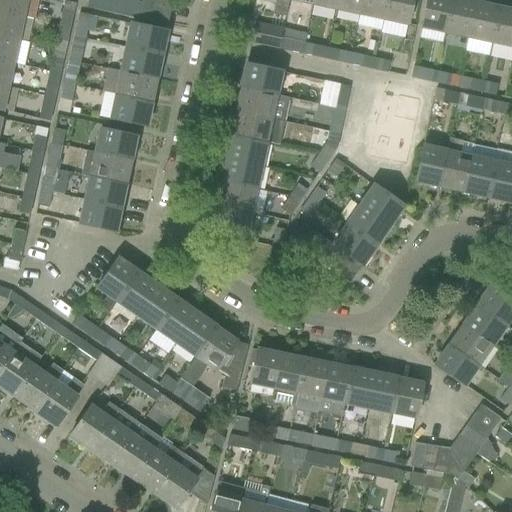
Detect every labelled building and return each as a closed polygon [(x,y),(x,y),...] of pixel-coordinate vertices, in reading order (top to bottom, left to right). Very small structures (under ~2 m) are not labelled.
[(0,0),(0,12),(21,17),(24,0),(0,0)] [(90,10),(106,13),(108,0),(91,0),(92,2),(90,10)] [(141,4),(121,0),(117,0),(115,15),(138,20),(141,4)] [(138,20),(166,26),(171,2),(159,0),(141,0),(141,4),(138,20)] [(288,0),(274,0),(272,15),(285,18),(288,0)] [(312,0),(312,5),(335,10),(337,0),(312,0)] [(337,0),(335,10),(358,15),(361,0),(337,0)] [(386,0),(361,0),(358,15),(356,27),(379,32),(382,20),(386,0)] [(386,0),(382,20),(406,25),(411,0),(386,0)] [(451,0),(425,0),(420,28),(444,33),(451,0)] [(457,0),(451,0),(444,33),(467,38),(475,4),(457,0)] [(475,4),(467,38),(491,43),(498,9),(475,4)] [(511,11),(498,9),(491,43),(511,47),(511,11)] [(58,25),(70,28),(73,13),(61,10),(58,25)] [(0,12),(0,36),(27,43),(32,21),(21,18),(21,17),(0,12)] [(77,15),(73,38),(84,40),(89,17),(77,15)] [(254,24),(250,43),(278,49),(282,30),(254,24)] [(67,42),(70,28),(58,25),(55,40),(67,42)] [(160,56),(165,32),(130,25),(125,49),(160,56)] [(0,36),(0,61),(11,64),(22,66),(27,43),(0,36)] [(80,55),(84,40),(73,38),(70,53),(80,55)] [(280,39),(278,49),(301,54),(303,44),(280,39)] [(312,46),(310,56),(324,59),(327,49),(312,46)] [(120,72),(155,79),(160,56),(125,49),(120,72)] [(327,49),(324,59),(339,63),(341,52),(327,49)] [(371,70),(374,59),(359,56),(357,66),(371,70)] [(51,58),(48,73),(59,75),(63,60),(51,58)] [(371,70),(386,73),(388,62),(374,59),(371,70)] [(11,64),(0,61),(0,85),(6,87),(11,64)] [(240,90),(274,96),(279,72),(245,65),(240,90)] [(412,68),(410,78),(433,83),(435,73),(420,69),(412,68)] [(101,93),(115,96),(149,104),(155,79),(120,72),(106,69),(101,93)] [(63,85),(73,87),(77,72),(66,70),(63,85)] [(48,73),(45,88),(56,90),(59,75),(48,73)] [(433,84),(436,85),(456,89),(459,78),(435,73),(433,84)] [(456,89),(480,94),(482,83),(459,78),(456,89)] [(482,83),(480,94),(494,97),(496,86),(482,83)] [(70,103),(73,87),(63,85),(59,100),(57,112),(68,114),(70,103)] [(348,88),(337,86),(333,107),(344,109),(348,88)] [(240,90),(235,113),(283,123),(288,99),(274,97),(274,96),(240,90)] [(435,90),(432,101),(456,106),(458,95),(435,90)] [(482,100),(458,95),(456,106),(457,106),(456,112),(480,117),(481,111),(479,111),(482,100)] [(110,120),(144,127),(149,104),(115,96),(110,120)] [(503,116),(505,105),(482,100),(479,111),(481,111),(503,116)] [(41,105),(38,120),(49,123),(53,107),(41,105)] [(511,106),(505,105),(503,116),(511,117),(511,106)] [(344,109),(333,107),(330,123),(341,125),(344,109)] [(230,136),(264,143),(269,120),(283,123),(235,113),(230,136)] [(64,132),(53,130),(50,144),(61,146),(64,132)] [(134,137),(114,133),(99,130),(94,153),(129,161),(134,137)] [(225,159),(259,167),(264,143),(230,136),(225,159)] [(34,137),(31,152),(42,154),(45,140),(34,137)] [(448,142),(438,187),(461,192),(469,158),(459,156),(462,143),(449,140),(448,142)] [(422,148),(414,182),(438,187),(448,142),(439,141),(437,151),(422,148)] [(327,161),(335,150),(326,143),(317,155),(327,161)] [(3,146),(0,144),(0,169),(16,173),(19,158),(1,154),(3,146)] [(50,144),(45,168),(56,170),(58,168),(59,164),(58,161),(61,146),(50,144)] [(469,158),(461,192),(485,197),(492,164),(491,163),(494,151),(472,146),(469,158)] [(42,154),(31,152),(26,175),(37,177),(42,154)] [(129,161),(94,153),(94,154),(85,152),(80,176),(89,177),(124,185),(129,161)] [(309,167),(319,174),(327,161),(317,155),(309,167)] [(220,183),(254,191),(259,167),(225,159),(220,183)] [(335,179),(343,167),(334,160),(326,173),(335,179)] [(511,185),(511,167),(492,164),(485,197),(508,203),(511,185)] [(45,168),(40,192),(50,194),(55,171),(56,170),(45,168)] [(124,185),(89,177),(84,201),(119,208),(124,185)] [(254,191),(220,183),(214,207),(249,214),(254,191)] [(24,184),(20,200),(31,202),(35,187),(24,184)] [(288,199),(298,205),(307,191),(297,185),(288,199)] [(402,206),(399,205),(372,186),(359,206),(388,226),(402,206)] [(324,194),(316,188),(307,200),(316,206),(324,194)] [(40,192),(37,207),(47,209),(50,194),(40,192)] [(288,199),(280,210),(290,217),(298,205),(288,199)] [(20,200),(17,214),(28,216),(29,214),(31,202),(20,200)] [(316,206),(307,200),(298,213),(307,219),(316,206)] [(84,201),(79,225),(90,227),(94,228),(113,232),(119,208),(84,201)] [(375,245),(384,232),(388,226),(359,206),(345,226),(375,245)] [(249,214),(214,207),(209,230),(244,238),(249,214)] [(345,226),(337,238),(331,246),(301,225),(289,243),(348,284),(349,283),(344,280),(355,263),(360,267),(375,245),(345,226)] [(286,232),(275,229),(271,248),(282,250),(286,232)] [(13,231),(10,245),(22,247),(24,234),(13,231)] [(3,259),(1,269),(16,272),(18,263),(22,247),(10,245),(7,260),(3,259)] [(136,273),(116,259),(96,288),(107,296),(99,307),(108,314),(111,310),(116,302),(136,273)] [(136,316),(156,287),(136,273),(116,302),(111,310),(119,316),(124,308),(136,316)] [(475,307),(504,327),(511,315),(511,302),(489,286),(475,307)] [(136,316),(155,330),(175,301),(156,287),(136,316)] [(0,288),(0,297),(6,300),(9,292),(0,288)] [(20,314),(22,311),(34,320),(39,312),(26,303),(18,298),(13,306),(14,307),(6,317),(10,320),(20,314)] [(155,330),(147,342),(167,355),(175,344),(195,315),(175,301),(155,330)] [(475,307),(461,327),(490,347),(504,327),(475,307)] [(39,312),(34,320),(48,329),(53,321),(39,312)] [(194,357),(214,328),(195,315),(175,344),(194,357)] [(97,330),(78,316),(71,326),(91,339),(97,330)] [(0,370),(21,340),(1,326),(0,326),(0,370)] [(447,346),(476,367),(490,347),(461,327),(447,346)] [(235,342),(214,328),(194,357),(195,358),(176,384),(169,393),(181,402),(192,388),(207,366),(215,371),(222,361),(235,342)] [(109,338),(97,330),(91,339),(102,347),(109,338)] [(69,332),(64,340),(77,349),(82,342),(69,332)] [(21,340),(0,370),(0,387),(13,397),(12,398),(33,367),(40,357),(20,344),(22,341),(21,340)] [(82,342),(77,349),(96,362),(87,374),(97,381),(110,361),(82,342)] [(476,367),(447,346),(434,366),(463,387),(476,367)] [(119,358),(130,366),(137,357),(125,349),(119,358)] [(280,355),(256,350),(248,384),(273,389),(280,355)] [(296,394),(303,359),(280,355),(273,389),(270,401),(294,406),(296,394)] [(130,366),(151,380),(156,370),(157,371),(161,365),(154,359),(149,365),(137,357),(130,366)] [(316,415),(316,412),(319,398),(326,364),(303,359),(296,394),(294,406),(292,411),(316,415)] [(110,361),(97,381),(107,388),(116,376),(133,388),(138,380),(110,361)] [(235,394),(242,366),(227,362),(223,377),(220,390),(235,394)] [(350,369),(326,364),(319,398),(316,412),(340,417),(343,404),(350,369)] [(45,375),(33,367),(12,398),(13,399),(14,397),(34,411),(33,413),(61,372),(52,365),(45,375)] [(366,409),(374,374),(350,369),(343,404),(366,409)] [(61,372),(33,413),(34,413),(35,412),(55,426),(54,427),(55,428),(83,387),(61,372)] [(374,374),(366,409),(390,414),(397,379),(374,374)] [(169,393),(176,384),(164,376),(158,385),(169,393)] [(414,419),(421,384),(397,379),(390,414),(414,419)] [(153,390),(138,380),(133,388),(147,398),(153,390)] [(509,407),(511,402),(511,391),(508,388),(499,400),(509,407)] [(166,400),(159,395),(154,403),(151,408),(172,422),(180,410),(166,400)] [(89,451),(90,452),(111,419),(118,410),(108,403),(101,413),(90,405),(68,437),(69,438),(70,436),(90,450),(89,451)] [(499,419),(478,405),(469,418),(463,426),(472,432),(478,436),(481,438),(484,441),(487,436),(490,432),(494,425),(499,419)] [(110,466),(111,466),(133,432),(139,423),(118,410),(111,419),(90,452),(91,451),(111,464),(110,466)] [(201,425),(193,419),(180,410),(172,422),(193,436),(201,425)] [(215,421),(213,424),(219,429),(225,430),(228,419),(222,417),(215,421)] [(254,421),(235,417),(232,430),(252,434),(254,421)] [(201,425),(196,432),(221,450),(223,440),(214,434),(201,425)] [(463,426),(457,436),(477,451),(484,441),(481,438),(478,436),(472,432),(463,426)] [(272,439),(286,442),(288,431),(274,428),(272,439)] [(511,436),(500,429),(494,438),(504,446),(511,436)] [(288,431),(286,442),(300,445),(303,434),(288,431)] [(132,434),(111,466),(111,467),(112,465),(132,479),(153,449),(159,440),(149,433),(143,442),(132,434)] [(227,446),(250,452),(253,441),(230,436),(227,446)] [(457,436),(448,448),(461,474),(462,473),(477,451),(457,436)] [(321,438),(319,449),(333,452),(335,441),(321,438)] [(253,441),(250,452),(268,455),(271,444),(253,441)] [(335,441),(333,452),(347,455),(349,444),(335,441)] [(424,445),(413,444),(408,467),(420,470),(424,445)] [(436,447),(424,445),(420,470),(431,472),(436,447)] [(132,479),(131,480),(132,481),(133,480),(153,494),(176,461),(180,454),(170,447),(164,456),(153,449),(132,479)] [(364,459),(380,462),(382,451),(366,447),(364,459)] [(448,448),(436,447),(431,472),(453,476),(452,478),(456,481),(461,474),(448,448)] [(289,448),(286,459),(301,462),(304,451),(289,448)] [(333,458),(304,451),(301,462),(303,463),(309,464),(331,469),(333,458)] [(382,451),(380,462),(396,465),(398,454),(382,451)] [(186,493),(205,506),(214,477),(202,469),(180,454),(176,461),(153,494),(152,495),(153,496),(154,494),(174,508),(173,509),(186,493)] [(359,475),(373,477),(375,466),(361,463),(359,475)] [(375,466),(373,477),(389,481),(391,470),(375,466)] [(415,486),(423,487),(425,477),(418,475),(410,473),(408,484),(415,486)] [(462,473),(461,474),(456,481),(461,485),(463,486),(467,489),(473,480),(462,473)] [(425,477),(423,487),(438,491),(441,480),(425,477)] [(456,481),(452,478),(449,493),(461,496),(463,486),(461,485),(456,481)] [(241,489),(217,483),(214,494),(209,511),(234,511),(238,500),(241,489)] [(238,500),(234,511),(260,511),(262,507),(265,498),(267,487),(259,485),(257,493),(243,490),(240,501),(238,500)] [(447,501),(459,504),(461,496),(449,493),(447,501)] [(445,509),(456,511),(459,504),(447,501),(445,509)]
